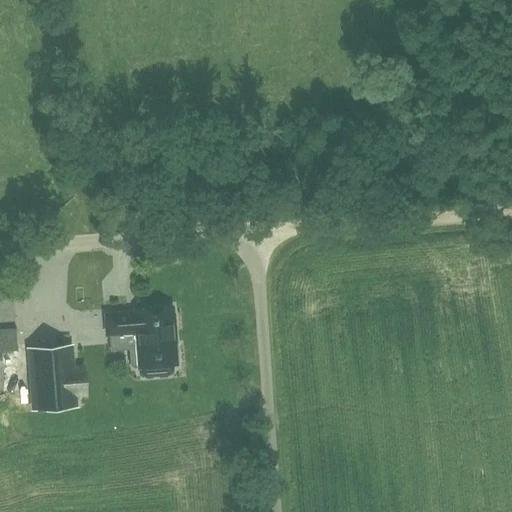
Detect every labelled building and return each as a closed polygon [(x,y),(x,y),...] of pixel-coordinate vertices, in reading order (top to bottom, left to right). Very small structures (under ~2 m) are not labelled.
[(139,340),(174,337),(174,328),(175,328),(174,315),(173,315),(172,308),(136,311),(137,314),(107,316),(108,335),(138,332),(139,340)] [(107,324),(85,327),(86,340),(108,337),(107,324)] [(18,352),(17,331),(0,331),(0,389),(2,389),(1,352),(18,352)] [(115,351),(137,351),(138,336),(116,336),(115,351)] [(177,364),(174,337),(139,340),(141,372),(144,377),(168,376),(173,370),(173,365),(177,364)] [(85,393),(83,365),(74,365),(74,358),(71,358),(70,347),(29,350),(34,408),(74,405),(73,394),(85,393)]
